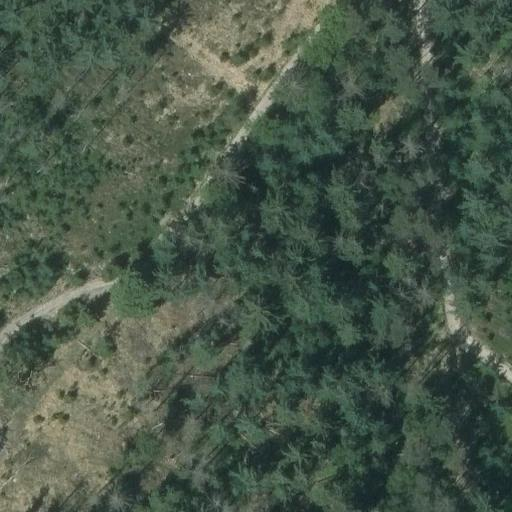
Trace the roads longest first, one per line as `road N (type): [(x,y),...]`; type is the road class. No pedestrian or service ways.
road 1 (track): [(0,343),(44,308),(134,276),(348,0)]
road 2 (track): [(406,0),(443,328)]
road 3 (track): [(443,328),(462,511)]
